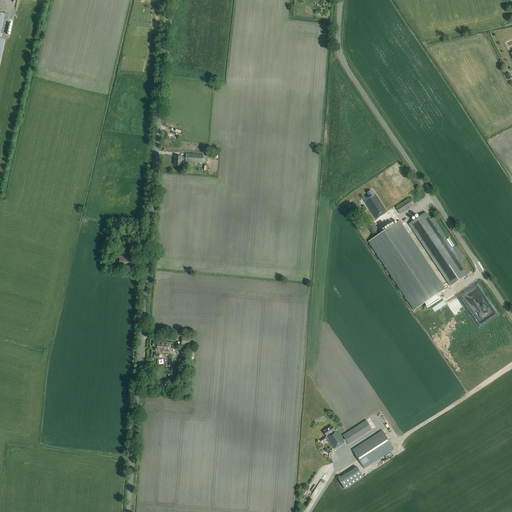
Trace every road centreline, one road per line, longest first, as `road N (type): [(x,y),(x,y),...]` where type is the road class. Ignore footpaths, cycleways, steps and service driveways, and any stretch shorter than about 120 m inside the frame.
road 1 (unclassified): [(127,511),(166,0)]
road 2 (unclassified): [(511,317),(347,70),(337,33),(340,0)]
road 3 (track): [(402,438),(511,365)]
